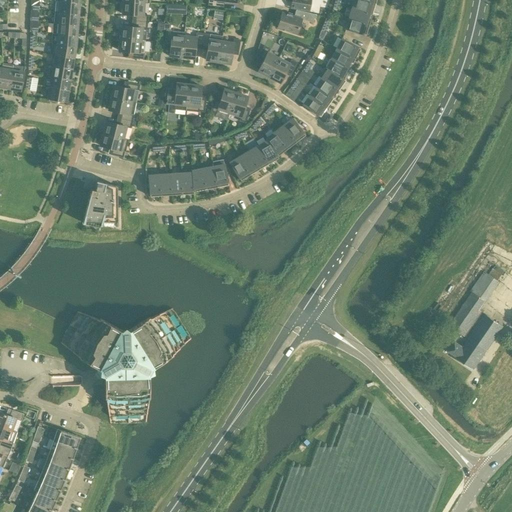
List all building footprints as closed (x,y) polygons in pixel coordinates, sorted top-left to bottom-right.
[(291,7),(297,8),(309,10),(311,3),(309,2),(308,0),(287,0),(293,1),(291,7)] [(364,0),(354,0),(352,8),(371,13),(371,14),(372,14),(374,8),(372,8),(374,3),(364,0)] [(56,1),(55,12),(61,12),(61,13),(79,14),(80,3),(61,2),(56,1)] [(144,3),(123,2),(123,14),(135,15),(135,21),(147,22),(148,17),(148,15),(147,15),(144,15),(144,3)] [(167,5),(166,14),(175,14),(175,5),(167,5)] [(371,13),(352,8),(349,18),(367,24),(369,25),(371,19),(369,18),(371,14),(371,13)] [(313,23),(316,14),(296,10),(294,16),(282,13),(280,20),(279,19),(277,25),(278,26),(278,28),(297,34),(301,19),(313,23)] [(61,13),(61,12),(55,12),(55,13),(56,13),(55,23),(54,22),(54,23),(60,24),(60,23),(78,25),(79,14),(61,13)] [(367,24),(349,18),(346,29),(366,35),(368,29),(366,29),(367,24)] [(147,22),(135,21),(134,27),(122,26),(120,38),(141,40),(142,32),(146,33),(147,22)] [(173,31),(169,30),(170,22),(165,22),(164,30),(167,30),(165,43),(171,43),(170,56),(182,57),(184,36),(172,35),(172,31),(173,31)] [(60,23),(60,24),(59,34),(77,36),(78,25),(60,23)] [(184,36),(182,57),(194,58),(196,46),(202,47),(204,34),(197,33),(197,34),(196,38),(184,36)] [(76,47),(77,36),(59,34),(52,34),(51,43),(52,44),(58,44),(58,45),(76,47)] [(206,60),(218,62),(222,41),(222,36),(210,34),(210,35),(204,34),(202,47),(208,48),(206,60)] [(141,40),(120,38),(119,50),(119,51),(131,52),(131,58),(144,59),(144,53),(140,53),(141,40)] [(222,41),(218,62),(230,64),(231,64),(233,52),(238,53),(240,40),(234,39),(234,40),(234,43),(222,41)] [(342,39),(337,49),(354,58),(355,59),(358,54),(356,53),(359,48),(342,39)] [(51,55),(56,56),(56,55),(74,59),(76,48),(76,47),(58,45),(58,44),(52,44),(50,55),(51,55)] [(269,77),(279,58),(268,53),(270,49),(270,50),(270,49),(265,46),(259,58),(264,60),(258,71),(259,71),(269,77)] [(337,49),(332,58),(349,67),(348,67),(350,68),(353,63),(351,62),(354,58),(337,49)] [(56,55),(56,56),(54,66),(72,69),(74,59),(56,55)] [(279,58),(269,77),(280,82),(281,82),(286,71),(291,74),(297,63),(292,60),(291,60),(291,61),(290,64),(279,58)] [(349,67),(332,58),(327,68),(328,69),(344,80),(348,73),(346,72),(348,67),(349,67)] [(3,63),(2,69),(3,69),(0,83),(0,87),(10,89),(13,71),(13,65),(3,63)] [(24,67),(13,65),(13,71),(10,89),(21,91),(21,90),(24,73),(24,72),(23,72),(24,67)] [(54,66),(52,77),(70,80),(72,69),(54,66)] [(328,69),(322,78),(338,89),(339,90),(342,85),(341,84),(344,80),(328,69)] [(70,80),(52,77),(50,87),(69,91),(70,80)] [(338,89),(322,78),(316,86),(332,97),(331,98),(333,99),(336,94),(335,93),(338,89)] [(111,98),(132,102),(136,103),(139,90),(140,85),(127,82),(126,88),(114,86),(111,98)] [(174,113),(175,109),(187,111),(187,110),(187,106),(189,85),(177,83),(176,89),(168,88),(166,104),(169,104),(168,113),(174,113)] [(297,87),(293,84),(286,95),(290,98),(294,92),(297,87)] [(189,85),(187,106),(187,110),(198,111),(198,112),(199,112),(199,111),(205,112),(206,99),(200,98),(202,86),(201,86),(189,85)] [(316,86),(310,95),(325,106),(325,107),(327,108),(330,103),(329,102),(331,98),(332,97),(316,86)] [(69,91),(50,87),(49,98),(50,99),(49,100),(49,101),(57,102),(57,101),(57,100),(67,102),(67,101),(69,91)] [(230,113),(236,93),(225,89),(224,89),(221,101),(215,99),(211,111),(217,113),(218,109),(230,113)] [(248,97),(236,93),(230,113),(241,117),(240,120),(240,121),(246,122),(250,110),(244,109),(248,97)] [(325,106),(310,95),(303,104),(304,104),(303,105),(320,116),(324,112),(322,111),(325,107),(325,106)] [(136,103),(132,102),(111,98),(109,110),(121,112),(120,118),(133,121),(136,103)] [(106,122),(103,134),(124,139),(124,138),(127,127),(131,128),(131,126),(133,121),(120,118),(119,124),(107,121),(107,122),(106,122)] [(296,140),(295,141),(296,142),(297,142),(301,138),(300,137),(304,133),(293,118),(293,119),(293,118),(284,125),(296,140)] [(296,140),(284,125),(275,132),(287,147),(288,149),(292,145),(291,144),(295,141),(296,140)] [(287,147),(275,132),(266,139),(267,140),(268,140),(278,156),(284,152),(283,150),(287,147)] [(124,139),(103,134),(100,145),(101,145),(101,146),(112,149),(111,154),(123,157),(125,152),(126,152),(126,151),(125,151),(128,140),(129,140),(124,138),(124,139)] [(267,140),(258,146),(268,162),(269,164),(274,161),(273,160),(278,156),(268,140),(267,140)] [(258,146),(249,151),(259,167),(259,168),(259,169),(265,166),(264,165),(268,162),(258,146)] [(249,151),(240,157),(250,173),(249,173),(250,175),(255,172),(254,170),(259,168),(259,167),(249,151)] [(250,173),(240,157),(230,162),(231,162),(230,162),(241,180),(246,177),(245,176),(249,173),(250,173)] [(225,164),(224,164),(223,160),(213,162),(214,167),(217,185),(217,187),(223,186),(223,184),(228,183),(225,164)] [(217,185),(214,167),(203,169),(207,187),(206,187),(206,189),(212,188),(212,186),(217,185)] [(207,187),(203,169),(192,171),(192,172),(193,172),(194,192),(202,190),(201,188),(206,187),(207,187)] [(192,172),(182,173),(183,192),(183,194),(189,194),(189,193),(194,192),(193,172),(192,172)] [(182,173),(171,174),(172,193),(172,195),(178,194),(178,193),(183,192),(182,173)] [(171,174),(160,175),(162,194),(161,194),(161,196),(167,195),(167,193),(172,193),(171,174)] [(162,194),(160,175),(149,175),(149,176),(146,177),(147,184),(150,184),(150,196),(156,196),(156,194),(161,194),(162,194)] [(116,225),(118,225),(117,186),(106,183),(97,180),(97,181),(95,190),(92,189),(82,229),(83,229),(85,221),(101,221),(99,230),(100,231),(103,221),(116,221),(116,225)] [(498,281),(504,271),(495,266),(489,275),(484,272),(470,291),(472,292),(449,325),(469,339),(463,347),(455,341),(448,351),(456,357),(474,369),(503,326),(479,310),(485,301),(499,282),(498,281)] [(100,385),(105,385),(105,400),(106,400),(110,423),(111,423),(122,423),(145,422),(145,423),(146,423),(149,399),(150,399),(149,373),(151,369),(155,367),(173,355),(173,354),(191,339),(190,338),(190,339),(172,310),(172,309),(172,308),(150,318),(150,317),(128,331),(123,331),(100,319),(100,320),(77,311),(77,312),(77,313),(71,325),(61,342),(60,343),(79,357),(79,358),(99,369),(97,373),(100,377),(100,385)] [(53,385),(82,384),(82,374),(72,375),(52,375),(53,385)] [(0,425),(12,430),(16,419),(21,421),(24,414),(10,409),(10,410),(12,410),(10,416),(0,412),(0,425)] [(12,430),(0,425),(0,438),(1,439),(0,443),(0,445),(11,450),(13,443),(8,441),(12,430)] [(38,426),(35,434),(41,436),(43,428),(38,426)] [(57,430),(54,440),(77,448),(80,437),(57,429),(57,430)] [(41,436),(35,434),(33,441),(38,443),(41,436)] [(77,448),(54,440),(50,450),(73,458),(77,448)] [(11,450),(0,445),(0,466),(3,468),(11,450)] [(28,453),(34,455),(37,448),(31,446),(28,453)] [(50,450),(46,460),(69,469),(73,458),(50,450)] [(34,455),(28,453),(26,461),(32,463),(34,455)] [(46,460),(43,470),(65,479),(69,469),(46,460)] [(13,461),(10,469),(19,473),(22,464),(13,461)] [(21,473),(27,475),(30,468),(24,465),(21,473)] [(43,470),(38,480),(61,490),(65,479),(43,470)] [(27,475),(21,473),(18,480),(24,482),(27,475)] [(61,490),(38,480),(34,490),(37,492),(37,491),(56,500),(61,490)] [(16,484),(13,491),(18,494),(21,487),(16,484)] [(18,494),(13,491),(9,498),(14,501),(18,494)] [(37,491),(37,492),(33,501),(52,510),(56,500),(37,491)] [(33,501),(28,511),(30,511),(50,511),(52,510),(33,501)] [(4,502),(0,509),(6,511),(9,504),(4,502)]
